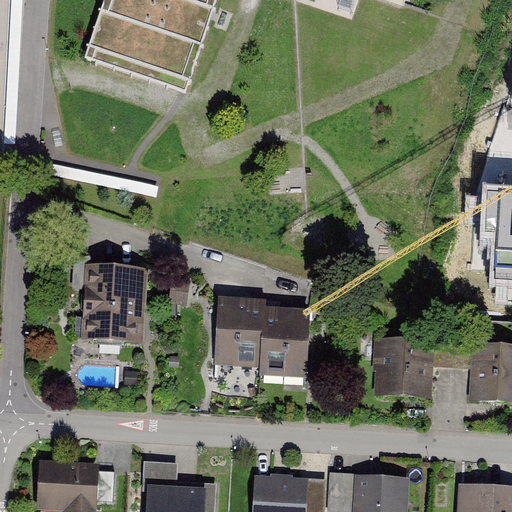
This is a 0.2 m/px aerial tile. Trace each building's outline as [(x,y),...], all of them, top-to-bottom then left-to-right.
[(172,84),(200,0),(116,0),(97,59),(172,84)] [(400,0),(350,0),(395,16),(400,0)] [(511,189),(488,188),(485,232),(498,232),(496,277),(511,278),(511,189)] [(141,275),(81,271),(76,347),(136,350),(141,275)] [(177,282),(177,307),(191,307),(192,283),(177,282)] [(303,312),(218,312),(217,388),(303,389),(303,312)] [(436,352),(380,349),(377,404),(433,406),(436,352)] [(511,354),(476,354),(474,408),(511,409),(511,354)] [(112,511),(114,470),(41,468),(39,511),(112,511)] [(179,489),(180,473),(148,471),(146,511),(216,511),(218,491),(179,489)] [(403,511),(405,483),(331,479),(329,511),(403,511)] [(326,511),(328,487),(257,485),(256,511),(326,511)] [(511,511),(511,487),(459,488),(459,511),(511,511)]
